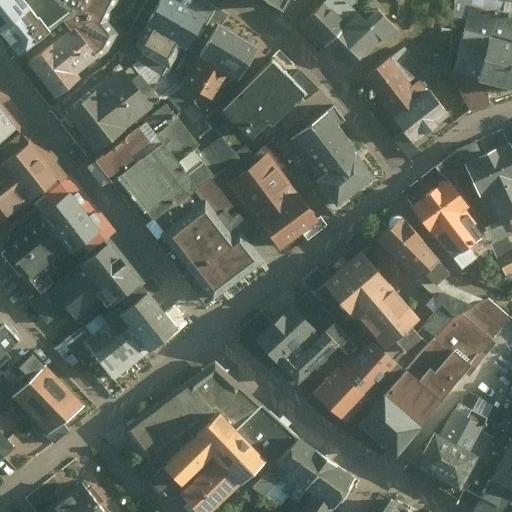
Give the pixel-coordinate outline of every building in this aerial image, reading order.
[(0,0),(0,35),(16,52),(43,29),(71,7),(62,0),(0,0)] [(46,44),(18,67),(49,107),(64,95),(60,89),(79,75),(75,70),(87,60),(90,65),(96,60),(93,56),(104,47),(112,31),(102,19),(112,0),(74,0),(71,7),(43,29),(49,36),(43,41),(46,44)] [(156,0),(140,29),(132,43),(134,44),(168,63),(181,40),(185,42),(197,20),(204,24),(215,5),(206,0),(156,0)] [(324,39),(361,3),(357,0),(324,0),(304,19),(324,39)] [(364,0),(361,3),(324,39),(352,69),(400,23),(378,0),(364,0)] [(466,15),(453,70),(511,84),(511,6),(468,1),(466,15)] [(215,5),(204,24),(195,40),(203,44),(182,79),(202,90),(215,99),(232,71),(237,74),(255,44),(252,35),(246,32),(239,35),(220,24),(227,12),(215,5)] [(132,43),(140,29),(130,24),(117,47),(128,53),(134,44),(132,43)] [(9,57),(18,67),(46,44),(43,41),(49,36),(43,29),(16,52),(9,57)] [(399,46),(363,75),(415,141),(451,113),(399,46)] [(270,58),(221,106),(249,135),(266,119),(269,122),(298,94),(304,99),(316,87),(298,69),(290,77),(282,69),(281,70),(270,58)] [(64,95),(49,107),(86,153),(156,97),(137,72),(132,76),(128,71),(126,73),(121,67),(96,87),(87,77),(64,95)] [(158,80),(163,97),(169,93),(179,84),(162,75),(158,80)] [(179,84),(169,93),(176,101),(180,97),(182,99),(187,95),(179,84)] [(0,104),(8,98),(0,88),(0,135),(14,124),(16,127),(26,119),(13,103),(3,110),(1,107),(0,105),(0,104)] [(202,90),(194,101),(206,116),(213,110),(209,106),(215,99),(202,90)] [(153,131),(175,114),(165,102),(143,119),(153,131)] [(308,112),(299,119),(304,125),(291,135),(303,150),(322,175),(317,178),(335,202),(371,176),(353,152),(356,150),(337,125),(344,120),(332,105),(313,119),(308,112)] [(215,107),(213,110),(206,116),(215,127),(225,118),(215,107)] [(155,133),(162,140),(165,145),(187,127),(175,114),(153,131),(155,133)] [(146,140),(155,133),(153,131),(143,119),(135,126),(146,140)] [(70,174),(30,124),(0,147),(0,149),(6,157),(0,162),(0,218),(40,187),(44,193),(70,174)] [(124,137),(92,161),(105,181),(133,159),(128,153),(146,140),(135,126),(123,136),(124,137)] [(140,154),(133,159),(105,181),(146,234),(164,220),(210,184),(198,169),(174,187),(164,174),(201,145),(187,127),(165,145),(162,140),(142,156),(140,154)] [(271,139),(274,144),(287,161),(303,150),(291,135),(288,137),(283,130),(271,139)] [(223,136),(197,154),(211,173),(216,169),(237,155),(233,151),(223,136)] [(511,142),(511,141),(464,162),(480,196),(492,191),(507,221),(488,230),(494,245),(504,264),(510,275),(511,274),(511,142)] [(233,151),(237,155),(241,161),(252,153),(244,143),(233,151)] [(262,153),(275,170),(287,161),(274,144),(267,150),(262,153)] [(264,145),(252,153),(241,161),(244,166),(262,153),(267,150),(264,145)] [(244,166),(228,177),(242,194),(278,244),(299,228),(306,237),(326,223),(318,212),(315,215),(295,189),(291,192),(275,170),(262,153),(244,166)] [(237,155),(216,169),(224,180),(228,177),(244,166),(241,161),(237,155)] [(114,230),(70,174),(44,193),(53,205),(42,213),(66,243),(69,247),(78,239),(88,251),(103,239),(114,230)] [(423,199),(414,206),(461,267),(477,255),(466,240),(481,229),(465,208),(473,202),(451,174),(437,185),(433,180),(418,192),(423,199)] [(228,177),(224,180),(238,197),(242,194),(228,177)] [(164,220),(146,234),(158,249),(159,248),(208,311),(263,269),(242,242),(248,237),(239,225),(233,229),(227,221),(231,217),(218,200),(215,202),(204,211),(208,216),(179,239),(164,220)] [(404,211),(377,235),(419,282),(433,270),(443,280),(456,269),(404,211)] [(66,243),(42,213),(14,235),(17,239),(2,251),(10,260),(17,254),(25,264),(21,268),(39,290),(51,280),(46,274),(55,267),(48,258),(66,243)] [(146,270),(114,230),(103,239),(106,242),(31,303),(45,321),(66,304),(78,320),(108,296),(111,299),(146,270)] [(363,251),(329,281),(317,266),(302,278),(331,308),(338,301),(355,319),(359,316),(386,346),(397,336),(410,350),(426,336),(414,323),(422,315),(363,251)] [(158,288),(149,277),(131,292),(136,299),(122,310),(121,311),(149,346),(160,336),(163,339),(179,326),(165,310),(163,312),(149,295),(158,288)] [(510,314),(490,296),(473,314),(493,332),(510,314)] [(121,311),(122,310),(117,304),(102,316),(107,323),(92,335),(84,325),(56,346),(62,353),(69,348),(77,358),(91,347),(112,375),(149,346),(121,311)] [(242,328),(242,342),(270,368),(284,354),(292,362),(321,335),(291,304),(272,322),(262,311),(242,328)] [(383,377),(341,423),(374,446),(383,437),(397,446),(491,333),(461,308),(453,311),(392,382),(383,377)] [(0,353),(18,338),(4,322),(0,325),(0,353)] [(334,348),(321,335),(292,362),(284,354),(270,368),(295,393),(306,382),(302,378),(334,348)] [(22,384),(13,393),(17,396),(48,429),(46,431),(53,438),(66,426),(60,420),(65,416),(66,417),(77,409),(77,399),(32,352),(19,364),(24,370),(16,378),(22,384)] [(335,367),(307,398),(339,426),(341,423),(383,377),(354,356),(340,372),(335,367)] [(129,422),(125,425),(148,455),(198,418),(202,423),(216,410),(234,428),(260,404),(227,374),(212,361),(129,422)] [(0,371),(0,385),(13,399),(17,396),(13,393),(22,384),(16,378),(11,383),(0,371)] [(0,450),(4,454),(15,443),(0,428),(0,427),(0,411),(13,399),(0,385),(0,450)] [(471,487),(480,470),(510,414),(483,399),(476,411),(462,403),(448,429),(443,426),(419,470),(461,493),(465,484),(471,487)] [(270,463),(297,432),(260,404),(234,428),(211,451),(217,456),(181,491),(199,511),(203,511),(264,457),(270,463)] [(202,423),(147,478),(165,496),(211,451),(234,428),(216,410),(202,423)] [(498,479),(511,455),(511,410),(510,414),(480,470),(498,479)] [(325,511),(352,472),(297,432),(270,463),(251,483),(264,492),(280,475),(288,480),(282,487),(303,505),(297,511),(325,511)] [(511,455),(498,479),(511,486),(511,455)] [(111,511),(86,478),(41,511),(111,511)] [(511,511),(511,486),(498,479),(484,502),(503,511),(511,511)] [(386,511),(416,511),(394,499),(386,511)]
